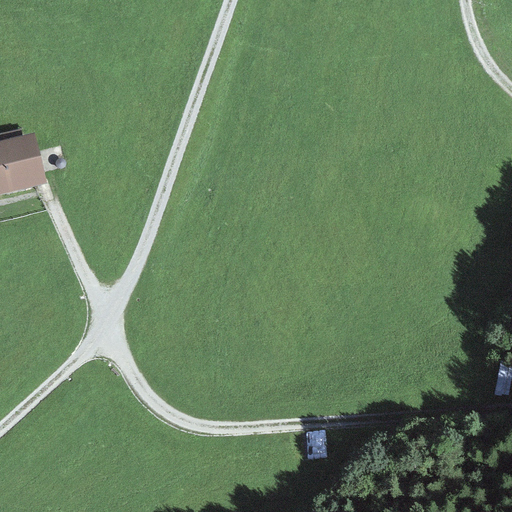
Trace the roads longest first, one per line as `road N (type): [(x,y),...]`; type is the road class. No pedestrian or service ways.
road 1 (track): [(51,204),(130,387),(180,417),(271,432),(511,412)]
road 2 (track): [(229,0),(108,327),(0,433)]
